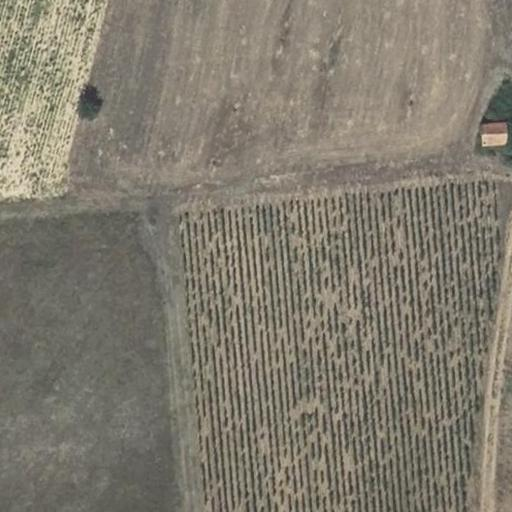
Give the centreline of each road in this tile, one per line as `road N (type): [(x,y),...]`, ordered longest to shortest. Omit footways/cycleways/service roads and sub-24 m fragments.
road 1 (track): [(171,196),(458,167),(511,173)]
road 2 (track): [(511,268),(487,511)]
